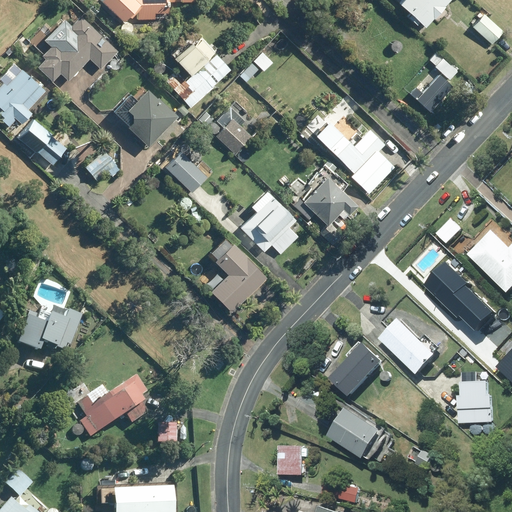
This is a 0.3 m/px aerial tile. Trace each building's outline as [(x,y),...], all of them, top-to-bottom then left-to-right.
[(97,0),(97,1),(118,22),(124,15),(127,18),(135,10),(136,20),(153,20),(153,13),(166,13),(165,2),(198,1),(198,0),(97,0)] [(397,0),(395,3),(406,14),(404,16),(413,24),(415,22),(421,28),(430,18),(431,19),(442,7),(441,6),(446,0),(397,0)] [(489,44),(501,31),(481,13),(469,26),(489,44)] [(98,70),(115,52),(76,16),(39,56),(42,59),(34,67),(50,81),(57,73),(66,81),(86,59),(98,70)] [(211,52),(196,37),(186,47),(183,45),(169,60),(171,62),(171,63),(185,78),(211,52)] [(262,51),(252,60),(263,71),(272,62),(262,51)] [(212,86),(230,70),(215,54),(198,71),(197,70),(185,81),(174,70),(164,80),(191,108),(213,87),(212,86)] [(446,79),(455,70),(442,59),(434,68),(446,79)] [(251,62),(241,72),(248,79),(258,69),(251,62)] [(30,113),(25,109),(42,90),(18,69),(3,85),(0,83),(0,116),(1,117),(0,118),(0,120),(8,127),(14,119),(20,125),(30,113)] [(412,99),(426,112),(449,87),(436,74),(419,92),(413,87),(407,93),(413,99),(412,99)] [(125,115),(125,123),(122,127),(143,147),(172,117),(151,97),(150,98),(141,89),(120,110),(125,115)] [(50,165),(64,148),(48,135),(49,134),(30,118),(14,138),(33,153),(35,152),(50,165)] [(230,118),(214,135),(233,154),(250,136),(230,118)] [(373,174),(362,164),(381,145),(365,129),(349,146),(331,129),(319,141),(324,146),(323,147),(351,175),(349,177),(360,187),(373,174)] [(244,159),(250,161),(254,159),(257,154),(255,148),(249,146),(244,149),(242,154),(244,159)] [(100,150),(82,167),(94,181),(113,164),(100,150)] [(163,168),(190,192),(205,176),(178,151),(163,168)] [(78,153),(70,152),(69,168),(77,169),(78,153)] [(300,200),(298,202),(324,225),(317,232),(331,244),(340,234),(327,223),(339,209),(346,215),(354,206),(339,192),(344,184),(321,164),(305,186),(306,186),(303,190),(304,191),(299,199),(300,200)] [(293,219),(268,195),(244,220),(261,237),(258,241),(264,247),(268,243),(279,254),(296,236),(286,226),(293,219)] [(460,224),(454,218),(440,234),(446,239),(451,244),(465,229),(460,224)] [(146,236),(154,244),(159,239),(151,231),(146,236)] [(502,276),(511,265),(511,251),(500,239),(497,239),(489,247),(489,250),(493,254),(482,266),(477,262),(473,266),(487,279),(490,277),(496,282),(501,287),(507,281),(502,276)] [(228,313),(263,278),(228,244),(211,262),(224,274),(207,291),(228,313)] [(22,258),(7,255),(2,275),(17,278),(22,258)] [(500,313),(483,297),(474,306),(469,302),(461,310),(466,315),(465,316),(482,332),(500,313)] [(69,344),(80,314),(65,309),(61,320),(44,314),(37,311),(36,314),(28,310),(25,318),(22,317),(12,344),(34,352),(36,344),(52,350),(53,348),(62,351),(65,343),(69,344)] [(422,341),(400,320),(381,340),(419,377),(438,357),(436,354),(441,350),(426,336),(422,341)] [(351,398),(385,363),(365,343),(364,345),(343,367),(331,379),(351,398)] [(343,367),(364,345),(362,343),(348,358),(349,358),(342,366),(343,367)] [(465,347),(460,353),(472,364),(477,359),(465,347)] [(454,358),(448,364),(457,372),(465,362),(459,356),(456,360),(454,358)] [(454,381),(444,373),(440,378),(449,386),(454,381)] [(141,394),(129,377),(104,394),(99,387),(84,397),(75,404),(84,417),(77,422),(88,437),(123,414),(129,424),(145,413),(139,403),(135,398),(141,394)] [(492,381),(464,382),(464,395),(461,396),(462,424),(497,422),(496,394),(492,394),(492,381)] [(378,395),(370,386),(363,393),(371,402),(378,395)] [(511,421),(511,396),(498,411),(501,414),(498,417),(508,426),(511,421)] [(381,463),(394,442),(391,439),(392,437),(348,408),(330,437),(370,463),(373,458),(381,463)] [(174,444),(174,424),(155,424),(155,444),(174,444)] [(308,459),(308,450),(303,450),(303,449),(279,448),(279,477),(303,477),(303,459),(308,459)] [(435,458),(423,451),(415,465),(427,471),(435,458)] [(92,458),(80,460),(81,472),(94,471),(92,458)] [(447,466),(445,470),(452,475),(454,470),(447,466)] [(17,497),(30,483),(15,469),(2,483),(17,497)] [(112,487),(112,481),(98,482),(99,505),(108,505),(108,511),(173,511),(172,484),(112,487)] [(323,496),(357,504),(360,490),(326,481),(323,496)] [(33,511),(26,505),(21,510),(12,502),(1,511),(33,511)] [(62,511),(64,511),(56,503),(50,509),(52,511),(62,511)]
